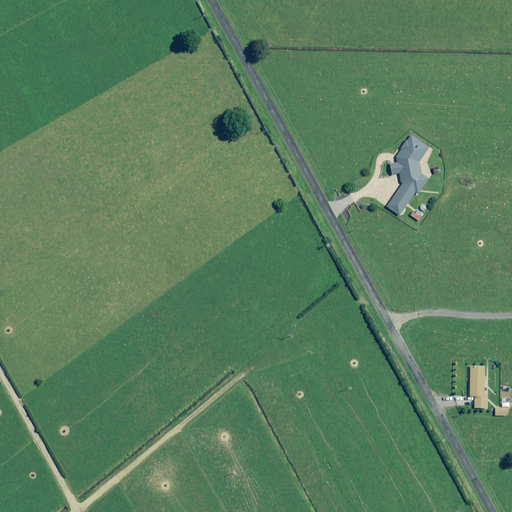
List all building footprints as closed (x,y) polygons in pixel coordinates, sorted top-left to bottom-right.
[(431,149),(413,137),(398,157),(399,163),(391,165),(393,176),(400,174),(403,186),(388,208),(401,216),(417,193),(420,195),(430,180),(424,175),(421,163),(431,149)] [(428,208),(423,205),(420,210),(425,213),(428,208)] [(415,212),(414,211),(411,216),(420,222),(423,218),(420,216),(422,214),(417,210),(415,212)] [(487,368),(477,367),(477,370),(472,370),(471,397),(476,397),(475,409),(488,409),(489,393),(486,393),(487,368)] [(508,408),(497,408),(497,416),(508,417),(508,408)]
